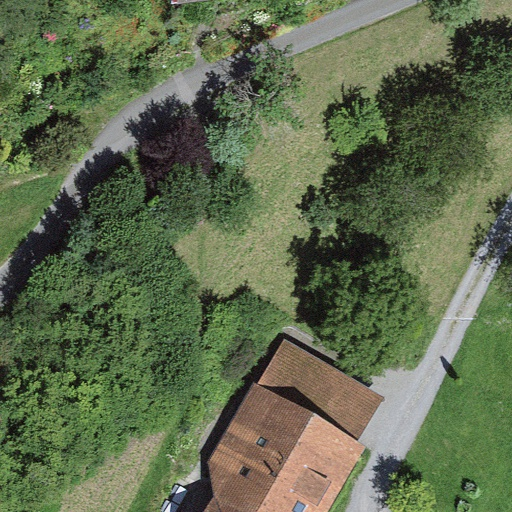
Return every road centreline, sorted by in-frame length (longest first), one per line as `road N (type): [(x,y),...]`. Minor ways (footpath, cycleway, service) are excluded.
road 1 (track): [(0,285),(36,255),(130,129),(189,86),(385,0)]
road 2 (track): [(511,226),(422,392)]
road 3 (track): [(422,392),(360,511)]
